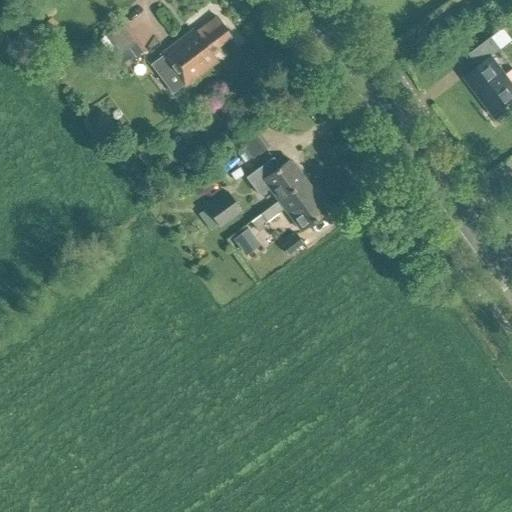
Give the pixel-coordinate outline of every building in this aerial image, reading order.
[(217,46),(230,36),(215,16),(194,32),(192,29),(158,54),(184,87),(216,61),(211,55),(219,49),(217,46)] [(50,19),(40,27),(47,35),(56,28),(50,19)] [(144,49),(123,21),(98,39),(119,67),(144,49)] [(495,118),(511,105),(511,83),(491,56),(501,49),(491,36),(469,54),(478,66),(464,76),(495,118)] [(268,188),(278,200),(304,180),(288,159),(273,171),(266,162),(246,177),(259,195),(268,188)] [(300,230),(327,210),(304,180),(278,200),(260,214),(268,223),(285,210),(300,230)] [(226,192),(206,207),(220,226),(241,211),(226,192)] [(259,241),(247,226),(231,238),(243,253),(259,241)] [(281,257),(297,245),(287,232),(271,244),(281,257)]
